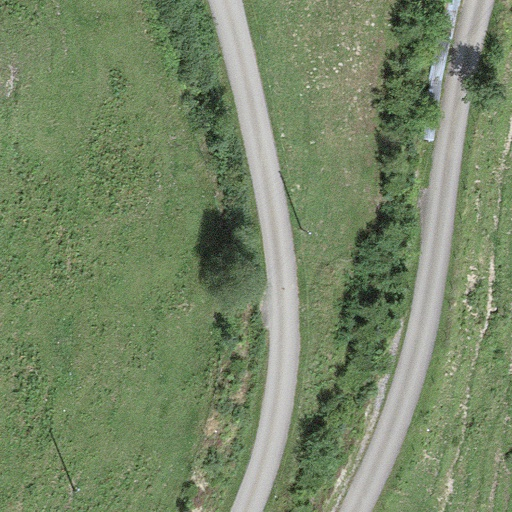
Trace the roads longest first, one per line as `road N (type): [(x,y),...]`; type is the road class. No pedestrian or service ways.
road 1 (track): [(353,511),(412,364),(477,0)]
road 2 (track): [(247,511),(282,373),(281,312),(239,49),(222,0)]
